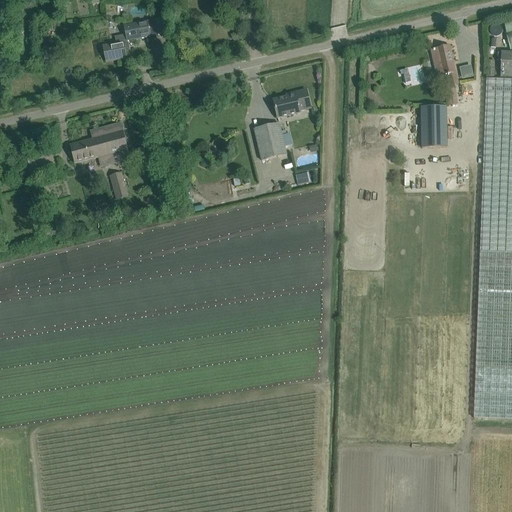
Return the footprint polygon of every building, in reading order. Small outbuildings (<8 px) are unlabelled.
[(511,33),(511,18),(503,21),(506,35),(511,33)] [(147,21),(124,26),(126,35),(127,42),(128,41),(151,37),(150,37),(158,35),(155,20),(147,21)] [(115,37),(116,44),(103,46),(106,62),(126,58),(124,50),(129,49),(128,41),(127,42),(126,35),(115,37)] [(436,49),(431,50),(437,77),(443,75),(448,74),(451,86),(459,84),(454,63),(450,46),(436,49)] [(473,418),(511,419),(511,52),(502,52),(502,53),(498,53),(497,62),(502,62),(501,80),(486,80),(479,276),(473,418)] [(463,70),(467,82),(478,79),(475,67),(463,70)] [(455,88),(445,89),(447,104),(457,103),(455,88)] [(310,108),(306,91),(295,93),(295,96),(287,98),(287,97),(273,101),(278,119),(301,113),(301,110),(310,108)] [(447,150),(446,107),(421,107),(422,150),(447,150)] [(420,131),(419,118),(406,118),(407,131),(420,131)] [(129,159),(120,124),(91,132),(94,141),(71,147),(76,163),(98,157),(101,167),(129,159)] [(287,155),(279,124),(254,130),(262,161),(287,155)] [(311,182),(309,172),(295,175),(297,186),(311,182)] [(117,200),(127,197),(121,174),(110,176),(117,200)]
